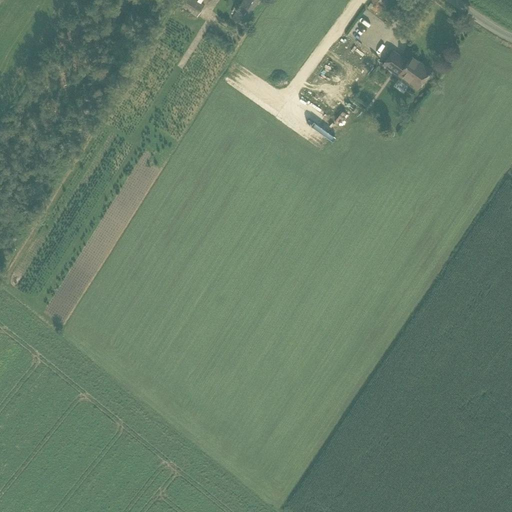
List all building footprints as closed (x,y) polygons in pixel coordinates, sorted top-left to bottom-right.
[(205,6),(200,3),(202,0),(181,0),(179,5),(184,8),(197,17),(205,6)] [(231,18),(243,26),(258,0),(242,0),(234,13),(231,18)] [(340,36),(312,83),(334,97),(335,95),(339,97),(343,91),(346,93),(350,86),(355,89),(374,56),(340,36)] [(405,64),(391,54),(385,62),(382,66),(416,90),(425,78),(431,70),(411,56),(405,64)] [(321,151),(341,121),(313,102),(293,132),(321,151)]
